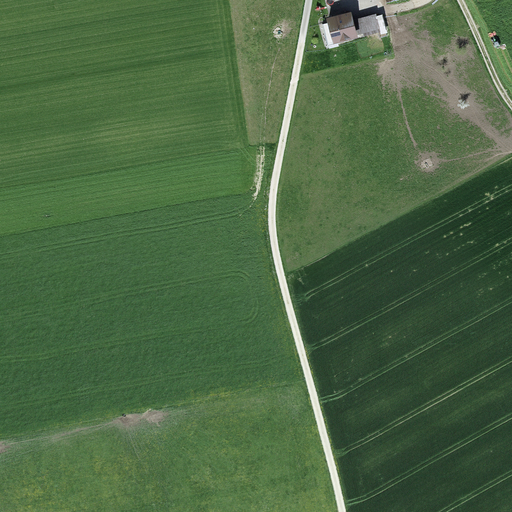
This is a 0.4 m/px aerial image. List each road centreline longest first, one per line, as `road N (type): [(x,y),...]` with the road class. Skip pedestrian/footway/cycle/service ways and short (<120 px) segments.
road 1 (track): [(275,180),(275,250),(341,511)]
road 2 (unclassified): [(308,0),(275,180)]
